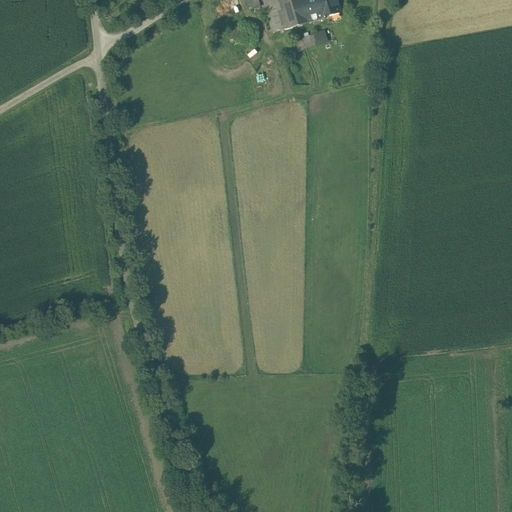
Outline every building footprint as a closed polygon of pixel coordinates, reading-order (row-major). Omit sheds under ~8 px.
[(254,0),(247,0),(250,10),(259,7),(256,0),(255,0),(254,0)] [(278,0),(263,0),(273,33),(287,29),(278,0)] [(278,0),(287,29),(311,22),(304,0),(278,0)] [(304,0),(311,22),(340,13),(335,0),(304,0)] [(302,38),(305,49),(332,41),(329,30),(302,38)]
